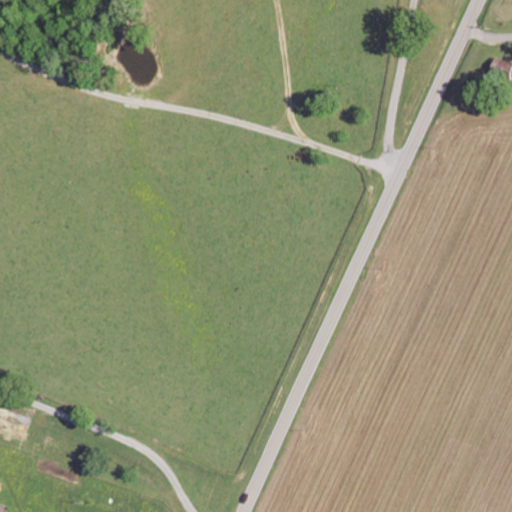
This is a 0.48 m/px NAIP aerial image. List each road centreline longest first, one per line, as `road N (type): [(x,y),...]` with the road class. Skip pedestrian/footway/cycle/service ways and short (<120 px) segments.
road 1 (secondary): [(245,511),(480,0)]
road 2 (residential): [(194,511),(147,452),(0,392)]
road 3 (residential): [(397,183),(417,0)]
